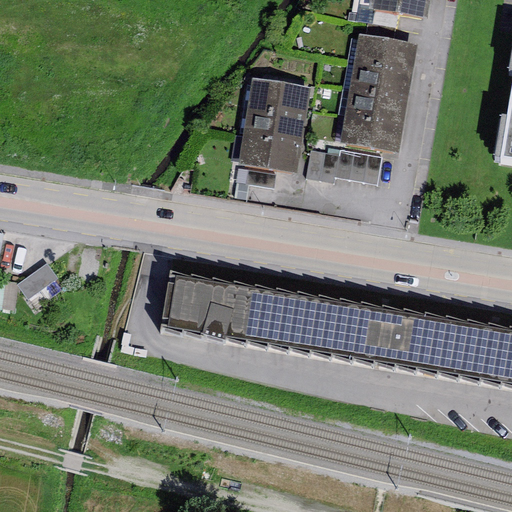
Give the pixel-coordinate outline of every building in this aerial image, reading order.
[(426,0),(370,0),(368,13),(423,22),(426,0)] [(354,39),(337,145),(398,154),(415,49),(354,39)] [(296,94),(236,86),(225,169),(285,177),(296,94)] [(511,103),(501,166),(511,168),(511,103)] [(387,159),(316,145),(311,173),(381,187),(387,159)] [(35,299),(61,275),(48,261),(22,286),(35,299)] [(511,336),(169,281),(161,331),(511,388),(511,336)]
